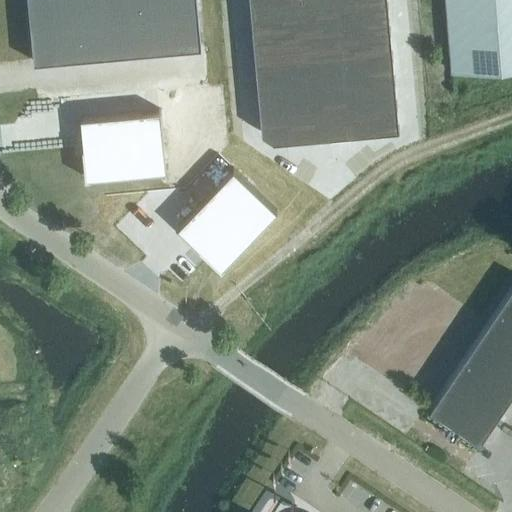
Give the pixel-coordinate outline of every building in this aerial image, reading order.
[(27,0),(33,63),(57,61),(200,48),(196,0),(27,0)] [(388,0),(250,0),(263,132),(275,140),(400,128),(388,0)] [(511,0),(445,0),(451,72),(511,66),(511,0)] [(160,110),(81,117),(83,147),(82,147),(85,178),(90,178),(90,177),(166,170),(160,110)] [(233,168),(178,226),(200,247),(199,248),(221,269),(225,266),(224,265),(277,210),(233,168)] [(511,393),(511,286),(430,408),(427,406),(426,407),(448,422),(444,429),(454,436),(458,430),(483,446),(484,445),(479,442),(511,393)]
